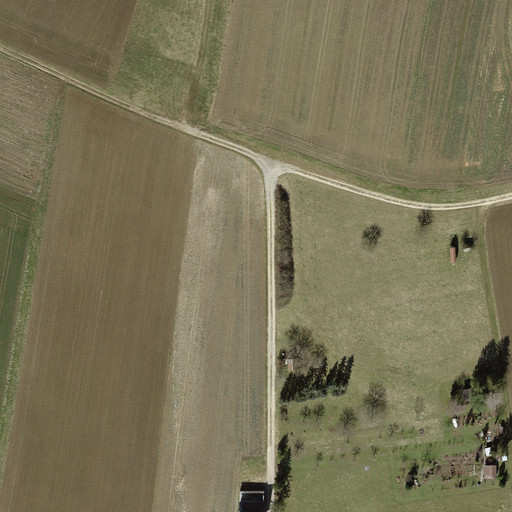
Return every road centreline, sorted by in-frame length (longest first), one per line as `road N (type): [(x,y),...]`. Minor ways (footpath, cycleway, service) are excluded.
road 1 (track): [(271,490),(272,173),(251,155),(0,48)]
road 2 (track): [(272,173),(291,169),(417,204),(511,195)]
